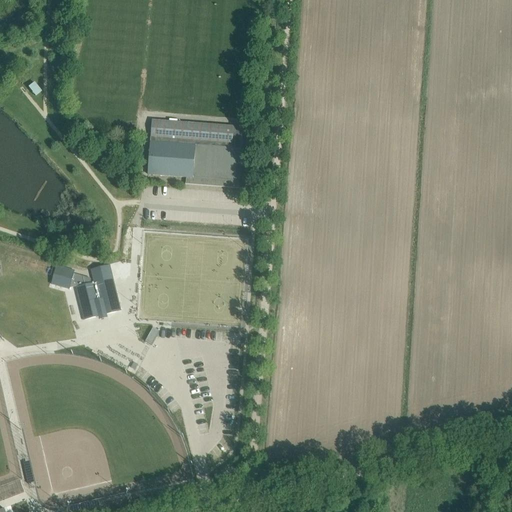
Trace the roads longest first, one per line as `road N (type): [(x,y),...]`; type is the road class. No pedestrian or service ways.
road 1 (unclassified): [(248,499),(272,212)]
road 2 (unclassified): [(248,499),(511,435)]
road 3 (track): [(272,212),(290,0)]
